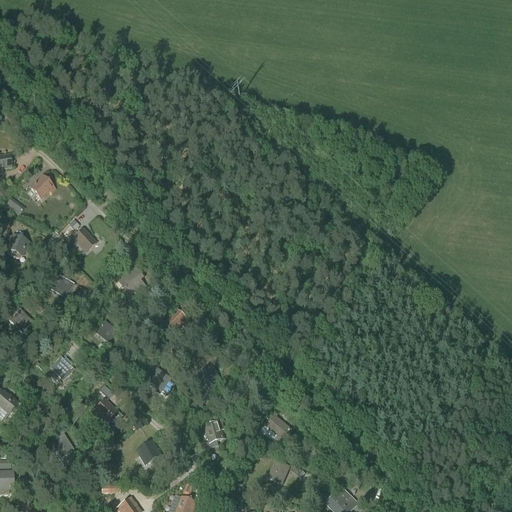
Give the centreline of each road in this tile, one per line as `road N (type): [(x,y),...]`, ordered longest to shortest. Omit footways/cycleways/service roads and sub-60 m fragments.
road 1 (track): [(0,109),(272,390)]
road 2 (track): [(235,490),(202,480),(162,429),(24,297),(0,289)]
